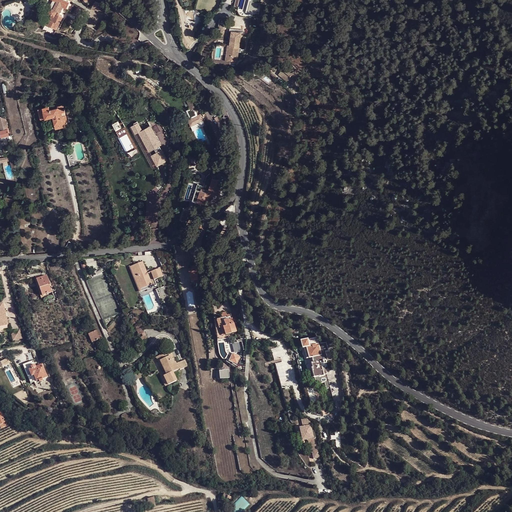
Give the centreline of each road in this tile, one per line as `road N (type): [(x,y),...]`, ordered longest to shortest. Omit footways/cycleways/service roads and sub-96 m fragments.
road 1 (tertiary): [(511,433),(405,387),(328,324),(268,300),(242,232),(239,188)]
road 2 (residential): [(239,188),(164,244),(0,257)]
road 3 (track): [(0,408),(59,441),(93,443),(149,463),(206,493),(215,511)]
road 4 (tertiary): [(239,188),(236,119),(172,49)]
